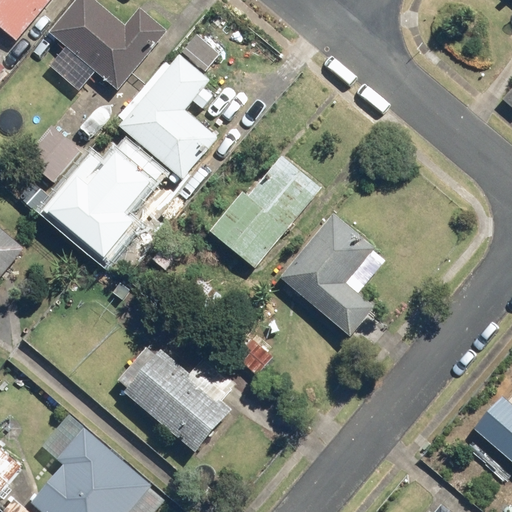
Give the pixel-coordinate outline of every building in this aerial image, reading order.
[(0,0),(0,24),(15,37),(46,0),(0,0)] [(119,0),(94,0),(62,37),(117,85),(160,35),(119,0)] [(211,138),(182,114),(206,83),(180,63),(126,129),(179,175),(211,138)] [(511,92),(502,105),(511,113),(511,92)] [(55,180),(76,150),(51,133),(30,162),(55,180)] [(93,154),(46,212),(104,259),(135,221),(125,213),(162,167),(125,137),(104,163),(93,154)] [(256,261),(315,192),(281,163),(222,233),(256,261)] [(161,193),(136,223),(152,236),(177,207),(161,193)] [(373,311),(342,284),(368,254),(334,225),(285,282),(348,338),(373,311)] [(173,236),(153,259),(167,271),(186,248),(173,236)] [(231,307),(201,280),(189,293),(218,320),(231,307)] [(276,363),(247,334),(226,355),(255,384),(276,363)] [(120,385),(196,448),(229,408),(153,345),(120,385)] [(511,462),(511,405),(503,397),(475,429),(511,462)] [(64,465),(33,501),(46,511),(126,511),(151,484),(82,424),(54,456),(64,465)] [(0,455),(0,479),(12,465),(0,455)]
